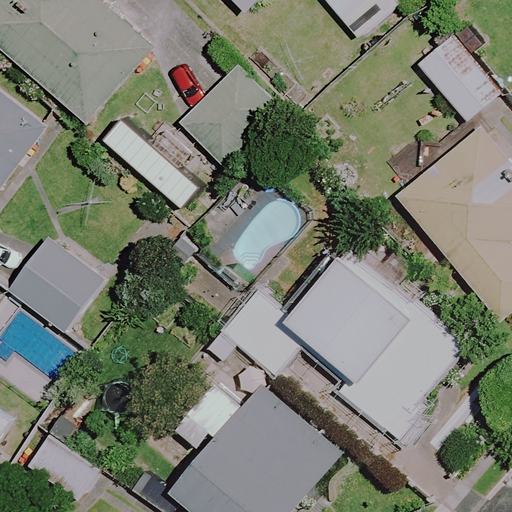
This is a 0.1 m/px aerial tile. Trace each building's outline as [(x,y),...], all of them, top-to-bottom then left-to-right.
[(0,0),(0,49),(87,126),(154,50),(136,35),(150,18),(129,0),(0,0)] [(394,12),(385,0),(325,0),(357,40),(394,12)] [(504,93),(454,34),(417,64),(467,124),(504,93)] [(281,112),(236,68),(180,126),(225,170),(281,112)] [(0,188),(47,130),(0,91),(0,188)] [(511,243),(511,167),(481,130),(400,196),(502,321),(511,313),(511,245),(511,244),(511,243)] [(305,218),(273,191),(217,259),(249,286),(305,218)] [(105,278),(53,239),(11,295),(64,334),(105,278)] [(276,374),(306,336),(365,384),(352,400),(395,435),(467,347),(352,254),(301,317),(259,283),(221,330),(276,374)] [(0,318),(13,300),(0,291),(0,318)] [(245,408),(216,383),(177,430),(202,451),(171,488),(199,511),(295,511),(343,455),(262,387),(245,408)] [(0,438),(12,420),(0,413),(0,438)] [(102,469),(50,435),(27,470),(79,504),(102,469)]
